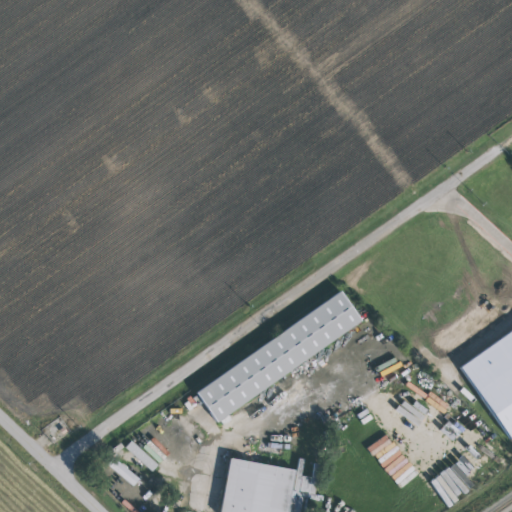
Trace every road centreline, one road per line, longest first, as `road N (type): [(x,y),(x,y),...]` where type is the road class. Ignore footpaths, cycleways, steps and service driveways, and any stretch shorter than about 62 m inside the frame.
road 1 (residential): [(511,139),(54,466)]
road 2 (residential): [(0,413),(101,511)]
